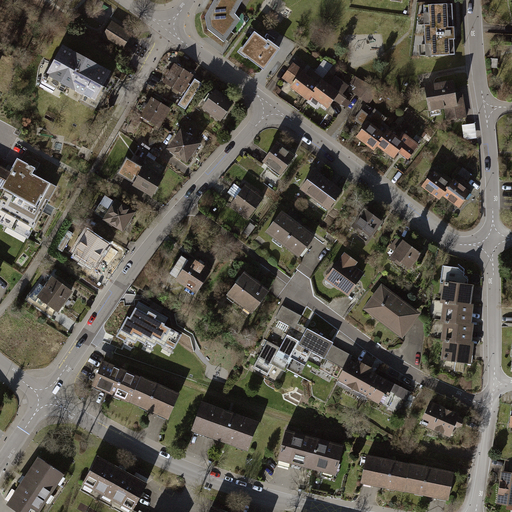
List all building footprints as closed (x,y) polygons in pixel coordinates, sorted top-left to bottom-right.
[(215,0),(206,15),(210,32),(225,41),(241,20),(237,14),(244,0),(215,0)] [(456,61),(454,4),(445,4),(427,5),(429,61),(456,61)] [(133,34),(113,22),(103,38),(123,50),(133,34)] [(271,52),(254,38),(240,56),(257,69),(271,52)] [(113,70),(63,44),(46,77),(96,103),(113,70)] [(308,100),(311,95),(320,84),(295,65),(285,78),(295,85),(291,89),(308,100)] [(194,77),(176,66),(164,85),(183,96),(194,77)] [(331,84),(323,80),(320,84),(311,95),(328,109),(335,100),(342,106),(348,99),(343,94),(349,86),(336,76),(331,84)] [(196,77),(179,104),(187,109),(204,82),(196,77)] [(381,92),(363,80),(356,77),(352,83),(358,88),(354,94),(358,97),(365,102),(371,106),(381,92)] [(453,81),(426,86),(430,109),(447,106),(449,119),(466,116),(462,91),(455,92),(453,81)] [(233,108),(213,93),(202,109),(222,123),(233,108)] [(171,111),(152,100),(141,119),(159,130),(171,111)] [(390,119),(376,110),(358,136),(378,150),(391,131),(393,128),(387,123),(390,119)] [(475,124),(463,125),(465,140),(478,138),(475,124)] [(202,145),(182,131),(168,150),(188,165),(202,145)] [(391,131),(378,150),(395,161),(400,152),(410,159),(422,143),(406,132),(402,138),(391,131)] [(294,160),(276,145),(262,163),(280,177),(294,160)] [(19,155),(11,170),(4,182),(41,201),(53,181),(34,171),(37,165),(19,155)] [(4,182),(11,170),(0,163),(0,186),(2,187),(4,182)] [(162,182),(133,164),(123,180),(152,198),(162,182)] [(465,170),(461,175),(468,180),(472,175),(465,170)] [(435,173),(424,188),(440,201),(445,195),(451,186),(435,173)] [(342,196),(313,175),(301,192),(330,213),(342,196)] [(41,201),(4,182),(2,187),(0,190),(0,220),(24,233),(41,201)] [(445,195),(462,208),(471,195),(454,182),(451,186),(445,195)] [(264,200),(246,186),(231,205),(250,219),(264,200)] [(136,216),(107,198),(95,216),(124,234),(136,216)] [(387,226),(367,211),(356,225),(376,240),(387,226)] [(317,239),(283,214),(268,234),(302,259),(317,239)] [(110,246),(88,232),(75,252),(97,266),(110,246)] [(422,256),(406,242),(393,258),(410,272),(422,256)] [(342,259),(341,258),(326,280),(350,297),(366,274),(356,267),(360,262),(346,253),(342,259)] [(212,276),(185,256),(171,276),(198,295),(212,276)] [(446,301),(471,303),(471,279),(457,267),(443,267),(443,283),(447,283),(446,301)] [(273,292),(246,271),(228,294),(255,315),(273,292)] [(73,294),(53,279),(38,298),(58,314),(73,294)] [(424,314),(382,285),(365,310),(406,339),(424,314)] [(471,303),(446,301),(446,320),(447,320),(472,323),(473,304),(471,303)] [(168,318),(139,302),(130,318),(127,316),(116,336),(126,341),(127,338),(136,342),(138,339),(145,343),(147,341),(155,345),(157,342),(164,346),(166,343),(174,348),(182,334),(164,324),(168,318)] [(301,316),(282,306),(275,319),(295,329),(301,316)] [(472,323),(447,320),(446,339),(448,340),(472,343),(473,323),(472,323)] [(327,359),(334,345),(307,331),(303,340),(300,345),(313,352),(327,359)] [(300,345),(303,340),(288,333),(281,347),(279,351),(294,358),(307,365),(313,352),(300,345)] [(287,372),(294,358),(279,351),(281,347),(268,340),(253,369),(273,379),(279,368),(287,372)] [(472,343),(448,340),(446,360),(472,363),(474,343),(472,343)] [(399,383),(353,360),(356,355),(334,345),(327,359),(346,368),(339,380),(388,404),(399,383)] [(179,395),(104,361),(92,388),(110,396),(144,411),(167,422),(179,395)] [(260,424),(202,404),(193,431),(251,451),(260,424)] [(463,418),(431,404),(421,425),(453,439),(463,418)] [(344,448),(288,432),(280,461),(336,476),(344,448)] [(46,511),(71,476),(39,455),(8,504),(20,511),(46,511)] [(456,474),(368,457),(363,485),(384,489),(424,497),(451,502),(456,474)] [(133,511),(148,485),(99,458),(81,490),(119,511),(133,511)] [(511,504),(511,462),(506,462),(501,503),(511,504)]
